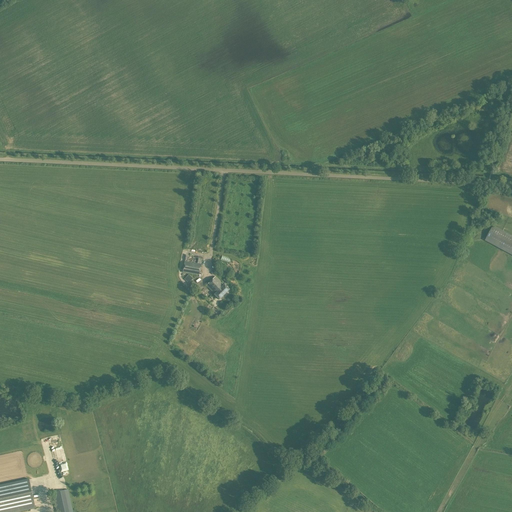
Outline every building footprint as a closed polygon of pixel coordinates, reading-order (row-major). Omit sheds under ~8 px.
[(511,235),(493,226),(485,241),(511,255),(511,235)] [(199,275),(201,265),(197,264),(185,261),(183,272),(199,275)] [(189,275),(184,279),(189,283),(193,279),(189,275)] [(227,286),(226,287),(224,285),(223,285),(215,277),(206,286),(215,294),(214,295),(219,300),(229,291),(229,290),(228,289),(229,289),(227,286)] [(0,511),(19,511),(35,509),(29,479),(0,485),(0,511)] [(53,494),(56,511),(73,511),(68,490),(53,494)]
